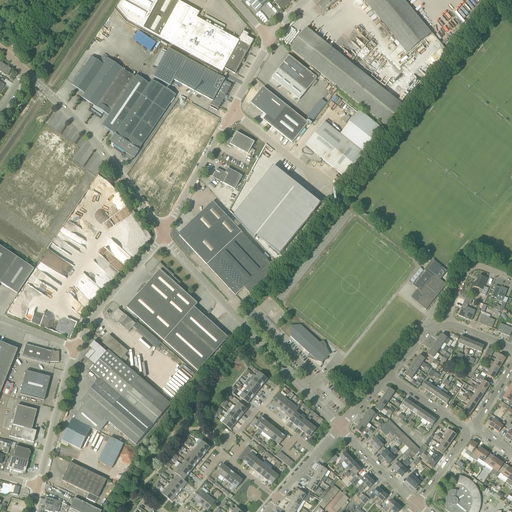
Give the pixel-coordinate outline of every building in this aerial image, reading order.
[(180,0),(123,0),(118,8),(129,20),(144,28),(223,71),(224,69),(226,70),(226,69),(235,74),(250,47),(254,40),(247,37),(249,34),(243,31),(238,40),(197,18),(200,12),(180,1),(180,0)] [(269,2),(267,0),(246,0),(258,12),(269,2)] [(276,0),(275,2),(281,10),(290,2),(288,0),(276,0)] [(322,0),(318,4),(320,7),(319,8),(321,11),(322,10),(324,12),(338,0),(322,0)] [(432,33),(404,0),(367,0),(366,1),(408,53),(432,33)] [(120,51),(134,30),(113,16),(99,38),(120,51)] [(403,106),(324,42),(307,28),(290,49),(386,127),(403,106)] [(232,85),(224,81),(225,79),(217,75),(218,72),(204,64),(203,67),(169,48),(154,77),(171,86),(173,80),(213,101),(211,105),(218,109),(232,85)] [(109,116),(102,126),(115,135),(116,134),(116,135),(112,141),(111,141),(112,144),(126,153),(125,154),(124,154),(123,154),(122,156),(122,157),(124,158),(125,158),(126,157),(132,162),(139,150),(176,95),(156,83),(152,80),(149,84),(146,82),(137,75),(135,77),(103,55),(99,62),(91,56),(72,85),(84,93),(82,97),(94,105),(109,116)] [(309,72),(292,58),(293,58),(288,55),(282,64),(282,65),(272,78),(300,100),(317,78),(309,72)] [(0,62),(0,70),(4,73),(7,76),(10,72),(11,69),(5,66),(0,62)] [(308,123),(287,106),(263,87),(251,103),(266,116),(263,120),(292,143),(308,123)] [(341,135),(364,154),(383,130),(359,111),(341,135)] [(364,154),(341,135),(325,122),(306,146),(310,149),(322,159),(345,177),(364,154)] [(248,154),(253,146),(254,144),(255,142),(237,132),(233,139),(231,138),(228,139),(226,143),(227,145),(231,148),(232,146),(248,154)] [(322,159),(310,149),(309,150),(308,149),(307,148),(306,148),(305,148),(304,148),(304,149),(303,149),(303,150),(303,151),(303,152),(303,153),(303,154),(304,154),(305,155),(311,156),(311,159),(311,160),(321,162),(322,161),(321,160),(322,159)] [(182,160),(177,157),(153,157),(144,172),(166,186),(171,177),(171,178),(182,160)] [(278,165),(232,211),(253,232),(274,253),(320,207),(306,193),(299,200),(288,189),(295,182),(278,165)] [(242,176),(228,168),(226,173),(218,168),(213,177),(221,182),(235,190),(242,176)] [(177,169),(171,177),(174,180),(180,171),(177,169)] [(180,233),(179,236),(184,241),(194,252),(206,264),(241,233),(236,227),(240,223),(231,214),(228,217),(224,213),(221,210),(213,201),(198,216),(196,218),(182,230),(180,233)] [(252,295),(276,265),(273,261),(270,263),(242,232),(241,233),(206,264),(236,296),(244,288),(252,295)] [(95,278),(94,285),(83,289),(78,285),(83,296),(79,300),(77,296),(78,295),(74,291),(71,295),(87,309),(143,247),(140,244),(139,249),(134,248),(132,256),(112,238),(104,247),(111,253),(113,254),(111,247),(119,249),(117,259),(124,264),(109,261),(100,253),(97,257),(104,263),(97,266),(95,277),(91,276),(92,280),(95,278)] [(0,284),(1,283),(18,258),(0,246),(0,284)] [(44,256),(66,270),(68,267),(67,265),(69,263),(49,249),(44,256)] [(34,269),(18,258),(1,283),(17,294),(34,269)] [(441,280),(443,277),(442,277),(444,273),(445,274),(447,271),(433,260),(431,262),(432,263),(429,266),(428,266),(424,270),(427,273),(415,287),(418,289),(411,298),(425,309),(426,309),(446,284),(445,284),(441,280)] [(164,341),(195,307),(198,304),(178,286),(181,283),(173,276),(174,275),(160,263),(151,273),(155,276),(127,307),(164,341)] [(474,286),(482,289),(480,294),(486,296),(489,289),(484,287),(487,279),(480,276),(477,283),(475,282),(474,286)] [(496,299),(497,297),(498,295),(504,298),(508,289),(501,287),(501,288),(496,286),(492,297),(496,299)] [(472,321),(474,314),(476,311),(471,309),(471,310),(468,309),(467,311),(466,311),(469,304),(471,305),(473,300),(466,297),(459,316),(472,321)] [(506,303),(503,302),(501,307),(498,305),(497,307),(494,306),(493,308),(503,312),(506,303)] [(228,338),(195,307),(164,341),(198,371),(228,338)] [(161,343),(137,322),(136,324),(125,315),(118,309),(112,317),(118,322),(129,332),(132,328),(136,331),(156,349),(161,343)] [(483,315),(479,323),(492,328),(495,320),(489,318),(490,315),(484,313),(483,315)] [(510,337),(511,331),(511,328),(500,324),(497,332),(510,337)] [(301,325),(293,325),(290,326),(291,336),(309,354),(309,356),(308,358),(308,359),(309,359),(309,358),(322,363),(322,364),(324,361),(326,359),(328,357),(331,355),(324,341),(323,341),(322,342),(321,342),(320,342),(301,325)] [(451,340),(448,339),(447,338),(442,334),(439,339),(444,343),(447,345),(451,340)] [(129,352),(113,338),(109,335),(103,343),(122,359),(129,352)] [(461,337),(459,343),(464,346),(467,339),(461,337)] [(441,348),(444,343),(439,339),(435,344),(441,348)] [(467,339),(464,346),(470,348),(473,342),(467,339)] [(0,393),(17,349),(0,342),(0,393)] [(473,342),(470,348),(476,350),(478,344),(473,342)] [(85,357),(96,366),(107,352),(97,343),(85,357)] [(26,344),(22,356),(49,364),(49,362),(59,362),(59,352),(47,352),(47,350),(26,344)] [(437,353),(441,348),(435,344),(432,349),(437,353)] [(478,344),(476,350),(482,353),(484,346),(478,344)] [(428,355),(434,358),(437,353),(432,349),(428,355)] [(107,352),(96,366),(91,371),(101,380),(82,402),(101,419),(103,416),(104,417),(136,445),(153,424),(171,404),(140,377),(109,351),(107,352)] [(493,365),(500,369),(503,364),(496,360),(494,363),(487,359),(489,356),(486,354),(484,359),(486,361),(490,363),(493,365)] [(496,360),(503,364),(506,358),(499,354),(496,360)] [(419,356),(416,361),(421,364),(423,362),(425,359),(420,355),(419,356)] [(418,369),(420,366),(424,369),(428,372),(429,370),(425,367),(416,361),(413,366),(418,369)] [(500,369),(493,365),(492,367),(490,370),(496,374),(500,369)] [(409,371),(415,374),(418,369),(413,366),(409,371)] [(183,367),(182,369),(191,378),(193,376),(183,367)] [(178,392),(189,381),(187,379),(189,377),(181,369),(168,383),(178,392)] [(256,377),(265,384),(268,379),(256,369),(254,372),(258,375),(256,377)] [(433,376),(435,378),(438,374),(435,372),(431,370),(428,375),(432,378),(433,376)] [(496,374),(490,370),(488,373),(485,371),(483,373),(487,375),(493,379),(496,374)] [(26,371),(20,394),(44,400),(49,382),(50,382),(51,377),(26,371)] [(415,374),(409,371),(406,376),(411,379),(415,374)] [(478,384),(487,390),(490,385),(484,380),(485,378),(479,374),(476,379),(480,381),(478,384)] [(253,381),(262,388),(265,384),(256,377),(254,375),(250,379),(253,381)] [(262,388),(253,381),(250,379),(249,378),(246,382),(258,392),(262,388)] [(427,390),(431,385),(433,382),(430,380),(428,383),(426,381),(422,387),(427,390)] [(246,382),(244,384),(248,387),(246,389),(255,396),(257,393),(258,392),(246,382)] [(487,390),(478,384),(477,384),(475,386),(472,384),(470,386),(474,389),(477,391),(483,395),(484,394),(487,390)] [(432,394),(436,388),(431,385),(427,390),(432,394)] [(386,393),(392,397),(395,392),(390,388),(386,393)] [(432,394),(437,397),(441,392),(436,388),(432,394)] [(246,389),(243,393),(252,400),(255,396),(246,389)] [(442,401),(446,396),(448,392),(443,389),(441,392),(437,397),(442,401)] [(480,400),(483,395),(477,391),(474,396),(480,400)] [(470,401),(477,405),(480,400),(474,396),(468,392),(467,395),(470,397),(469,398),(471,399),(470,401)] [(248,404),(252,400),(243,393),(240,397),(248,404)] [(388,402),(392,397),(386,393),(383,398),(388,402)] [(511,395),(507,393),(503,398),(510,402),(511,398),(511,395)] [(285,398),(284,397),(280,394),(272,404),(277,408),(285,398)] [(442,401),(447,404),(451,399),(446,396),(442,401)] [(281,411),(289,401),(285,398),(277,408),(281,411)] [(379,403),(385,407),(388,402),(383,398),(380,401),(379,403)] [(406,399),(402,405),(407,408),(411,403),(406,399)] [(286,415),(294,405),(289,401),(281,411),(286,415)] [(467,406),(474,410),(477,405),(470,401),(467,406)] [(239,403),(235,407),(244,414),(248,410),(239,403)] [(385,415),(387,413),(391,415),(393,412),(389,410),(385,407),(379,403),(376,408),(385,415)] [(411,403),(407,408),(413,412),(416,406),(411,403)] [(33,443),(34,440),(36,431),(33,430),(34,424),(33,424),(37,410),(17,405),(9,436),(33,443)] [(230,409),(232,411),(241,418),(244,414),(235,407),(233,405),(230,409)] [(286,415),(290,418),(291,419),(296,412),(299,409),(294,405),(286,415)] [(416,406),(413,412),(418,415),(421,410),(416,406)] [(474,410),(467,406),(464,411),(470,415),(474,410)] [(378,415),(375,413),(370,410),(366,415),(372,418),(374,420),(378,415)] [(418,415),(423,419),(427,413),(421,410),(418,415)] [(232,411),(229,415),(238,422),(241,418),(232,411)] [(293,424),(300,416),(296,412),(291,419),(289,421),(293,424)] [(300,416),(293,424),(297,427),(297,428),(305,419),(306,417),(302,413),(300,416)] [(423,419),(428,422),(432,417),(427,413),(423,419)] [(226,419),(234,426),(238,422),(229,415),(226,419)] [(363,420),(368,424),(372,418),(366,415),(363,420)] [(223,417),(220,421),(222,423),(224,424),(231,430),(234,426),(226,419),(223,417)] [(259,429),(265,421),(261,417),(258,421),(255,418),(250,425),(253,427),(255,426),(259,429)] [(312,419),(311,418),(309,417),(307,420),(305,419),(297,428),(302,431),(310,420),(312,419)] [(432,417),(428,422),(433,426),(437,420),(432,417)] [(72,419),(62,440),(81,450),(91,428),(73,419),(72,419)] [(493,419),(489,426),(494,429),(498,423),(493,419)] [(306,434),(313,426),(314,423),(310,420),(302,431),(306,434)] [(368,431),(372,434),(374,431),(366,426),(368,424),(363,420),(359,425),(368,431)] [(259,429),(263,432),(269,424),(265,421),(259,429)] [(494,429),(499,433),(503,426),(505,423),(504,422),(501,425),(498,423),(494,429)] [(273,427),(269,424),(263,432),(267,436),(273,427)] [(387,427),(385,425),(384,424),(382,426),(381,428),(380,430),(382,432),(385,429),(389,433),(391,431),(389,429),(387,427)] [(363,431),(367,434),(368,431),(359,425),(356,430),(361,434),(363,431)] [(317,429),(313,426),(306,434),(310,438),(317,429)] [(273,427),(267,436),(271,439),(277,430),(273,427)] [(448,428),(447,429),(444,434),(447,436),(453,440),(457,435),(448,428)] [(275,442),(281,434),(277,430),(271,439),(275,442)] [(275,442),(279,445),(280,444),(286,437),(281,434),(275,442)] [(369,443),(373,448),(382,439),(378,435),(369,443)] [(447,436),(444,440),(450,445),(453,440),(447,436)] [(110,437),(105,449),(99,462),(112,468),(124,444),(110,437)] [(382,439),(373,448),(377,452),(384,446),(382,443),(384,442),(382,439)] [(8,454),(11,442),(4,440),(2,446),(6,447),(4,453),(8,454)] [(444,440),(440,445),(446,450),(450,445),(444,440)] [(199,445),(207,452),(211,448),(202,441),(199,445)] [(464,449),(463,452),(465,453),(470,456),(475,448),(477,445),(477,444),(475,442),(474,443),(473,442),(468,448),(467,447),(466,446),(464,449)] [(195,449),(204,456),(207,452),(199,445),(195,449)] [(408,448),(406,446),(405,445),(400,451),(403,454),(409,449),(408,448)] [(446,450),(440,445),(438,448),(435,446),(433,448),(437,450),(443,455),(446,450)] [(470,456),(477,461),(484,451),(484,450),(482,448),(481,449),(480,447),(478,450),(475,448),(478,445),(470,456)] [(27,468),(28,462),(31,453),(29,450),(16,446),(11,465),(9,465),(8,465),(7,468),(8,469),(23,473),(25,472),(26,471),(27,471),(28,470),(28,469),(27,468)] [(192,447),(189,451),(201,460),(204,456),(195,449),(192,447)] [(386,450),(381,456),(385,460),(396,449),(394,447),(389,452),(386,450)] [(421,448),(419,451),(436,464),(440,459),(437,456),(434,454),(432,456),(429,454),(428,455),(425,452),(426,451),(421,448)] [(396,449),(385,460),(389,464),(395,459),(393,457),(398,451),(396,449)] [(409,449),(403,454),(406,457),(412,452),(410,450),(409,449)] [(477,461),(477,462),(484,467),(485,466),(490,458),(487,456),(489,454),(487,453),(488,452),(485,450),(485,451),(484,451),(477,461)] [(189,451),(186,455),(189,457),(198,464),(201,460),(189,451)] [(433,468),(436,464),(419,451),(415,455),(418,458),(420,456),(421,457),(422,456),(429,461),(426,464),(433,468)] [(342,460),(339,462),(339,463),(336,466),(338,468),(341,465),(344,462),(350,457),(345,452),(340,457),(342,460)] [(255,456),(251,453),(249,455),(247,457),(246,460),(244,462),(248,465),(255,456)] [(259,460),(255,456),(248,465),(252,469),(259,460)] [(186,461),(194,468),(198,464),(189,457),(186,461)] [(344,462),(348,466),(354,461),(350,457),(344,462)] [(492,471),(499,461),(498,460),(499,460),(496,458),(496,459),(494,457),(492,460),(490,458),(486,464),(485,466),(492,471)] [(263,458),(261,461),(259,460),(252,469),(256,472),(263,463),(266,460),(263,458)] [(393,468),(397,472),(408,461),(411,459),(410,460),(407,458),(400,464),(399,462),(393,468)] [(498,478),(501,474),(504,468),(502,466),(504,464),(502,463),(502,462),(500,460),(499,461),(492,471),(491,473),(495,476),(498,478)] [(182,465),(191,472),(194,468),(186,461),(182,465)] [(358,466),(354,461),(348,466),(352,471),(358,466)] [(411,464),(408,461),(397,472),(402,477),(407,471),(405,469),(411,464)] [(465,468),(462,466),(464,464),(459,461),(456,466),(460,468),(462,470),(463,471),(465,468)] [(106,480),(70,463),(62,481),(89,494),(86,499),(95,503),(97,498),(98,498),(106,480)] [(180,463),(177,468),(179,469),(188,476),(191,472),(182,465),(180,464),(180,463)] [(267,466),(263,463),(256,472),(260,475),(267,466)] [(213,476),(215,477),(217,479),(220,476),(227,467),(223,464),(213,476)] [(271,470),(267,466),(260,475),(264,478),(271,470)] [(317,471),(324,476),(327,478),(330,472),(320,466),(317,471)] [(356,475),(362,470),(358,466),(352,471),(349,474),(346,476),(348,478),(354,472),(356,475)] [(220,476),(224,479),(231,471),(227,467),(220,476)] [(507,470),(504,468),(501,474),(508,479),(511,472),(511,468),(510,469),(509,467),(507,470)] [(188,476),(179,469),(176,474),(178,475),(184,481),(188,476)] [(275,473),(271,470),(264,478),(268,482),(275,473)] [(228,482),(235,474),(231,471),(224,479),(228,482)] [(321,481),(324,483),(327,478),(324,476),(317,471),(314,477),(321,481)] [(406,481),(411,485),(416,479),(414,477),(417,473),(414,471),(406,481)] [(279,476),(275,473),(268,482),(272,485),(279,476)] [(239,477),(235,474),(228,482),(232,485),(239,477)] [(360,485),(358,488),(359,489),(359,490),(370,478),(366,475),(366,474),(363,478),(360,481),(358,483),(360,485)] [(184,481),(178,475),(175,479),(174,480),(184,488),(187,483),(184,481)] [(511,511),(509,511),(507,511),(501,511),(499,511),(497,511),(478,511),(479,511),(480,509),(480,508),(480,507),(481,506),(481,505),(481,504),(481,503),(481,502),(481,501),(481,500),(481,499),(481,498),(480,497),(480,495),(479,493),(479,491),(478,491),(478,489),(477,487),(476,487),(475,485),(474,484),(473,482),(471,481),(470,481),(469,479),(468,479),(467,478),(466,478),(464,477),(463,477),(462,476),(460,476),(458,484),(459,484),(460,484),(461,485),(459,491),(458,491),(457,490),(456,490),(454,490),(453,490),(452,490),(450,491),(449,491),(448,492),(447,493),(446,493),(448,495),(447,495),(447,496),(446,497),(445,498),(445,499),(445,500),(445,501),(445,502),(445,503),(445,504),(445,505),(446,507),(447,508),(445,509),(446,510),(447,511),(448,511),(460,511),(461,511),(511,511)] [(234,487),(231,490),(234,492),(237,489),(243,481),(239,477),(232,485),(234,487)] [(310,482),(318,487),(321,481),(314,477),(310,482)] [(416,479),(411,485),(415,489),(424,479),(421,477),(418,481),(416,479)] [(370,478),(359,490),(360,490),(358,491),(355,494),(356,496),(357,496),(367,486),(369,488),(375,483),(370,478)] [(174,480),(170,484),(180,492),(184,488),(174,480)] [(307,488),(314,493),(318,487),(310,482),(307,488)] [(170,484),(166,489),(176,497),(180,492),(170,484)] [(378,488),(370,497),(372,499),(375,496),(378,498),(383,492),(378,488)] [(166,489),(162,494),(172,502),(176,497),(166,489)] [(198,504),(206,494),(201,490),(193,500),(198,504)] [(303,501),(303,500),(307,502),(309,498),(312,499),(314,497),(309,494),(307,496),(306,495),(299,490),(295,496),(303,501)] [(377,504),(379,506),(388,496),(383,492),(378,498),(380,500),(377,504)] [(203,508),(211,498),(207,495),(206,494),(198,504),(203,508)] [(292,502),(299,506),(303,501),(295,496),(292,502)] [(55,511),(57,511),(61,502),(46,497),(44,504),(46,505),(45,510),(50,511),(54,511),(55,511)] [(101,511),(102,511),(75,498),(67,511),(101,511)] [(211,498),(203,508),(208,511),(216,502),(211,498)] [(389,508),(391,510),(397,504),(392,500),(383,509),(386,511),(389,508)] [(296,511),(299,506),(292,502),(289,507),(296,511)]
